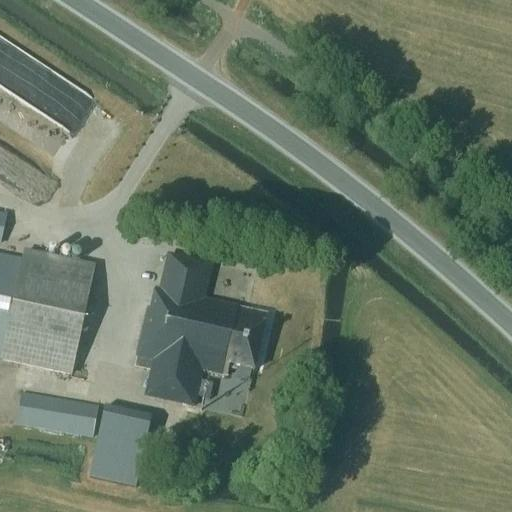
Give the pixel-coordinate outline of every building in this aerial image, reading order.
[(0,88),(72,132),(95,94),(0,37),(0,88)] [(0,364),(68,380),(92,272),(23,256),(21,266),(0,261),(0,233),(3,220),(0,218),(0,364)] [(150,374),(144,400),(192,410),(199,375),(225,381),(227,369),(252,374),(264,317),(204,304),(211,269),(165,259),(158,292),(153,291),(149,312),(146,312),(133,371),(150,374)] [(91,441),(96,411),(18,399),(14,429),(91,441)] [(139,490),(153,419),(105,410),(91,480),(139,490)]
